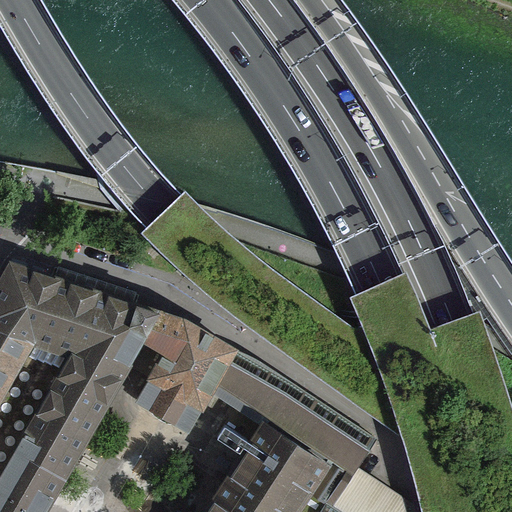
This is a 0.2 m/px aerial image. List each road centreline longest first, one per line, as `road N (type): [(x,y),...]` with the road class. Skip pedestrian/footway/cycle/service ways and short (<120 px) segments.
road 1 (motorway): [(12,0),(97,133),(163,213),(285,320),(511,486)]
road 2 (motorway): [(204,0),(288,112),(381,289),(449,511)]
road 3 (motorway): [(505,511),(480,404),(410,224),(270,0)]
road 4 (residential): [(1,241),(146,288),(216,322),(373,429),(402,471)]
road 5 (motorway): [(511,306),(309,0)]
